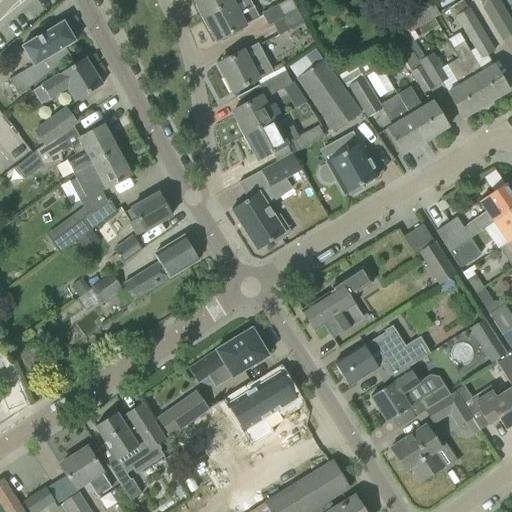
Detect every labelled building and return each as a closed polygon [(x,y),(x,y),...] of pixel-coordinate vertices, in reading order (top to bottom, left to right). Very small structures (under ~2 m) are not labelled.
[(193,0),(203,17),(231,2),(229,0),(193,0)] [(235,0),(231,2),(203,17),(216,42),(244,26),(258,19),(248,0),(235,0)] [(272,24),(296,11),(290,0),(287,0),(260,14),(267,26),(272,24)] [(403,35),(403,37),(433,18),(438,15),(429,0),(408,0),(393,9),(400,21),(392,26),(399,37),(403,35)] [(493,0),(482,7),(502,41),(511,34),(511,25),(496,0),(493,0)] [(340,7),(325,18),(333,29),(348,18),(340,7)] [(454,17),(480,59),(494,51),(468,8),(454,17)] [(303,23),(296,11),(272,24),(277,36),(303,23)] [(7,82),(18,97),(69,57),(64,48),(74,42),(62,23),(20,48),(32,67),(7,82)] [(451,49),(457,58),(485,106),(508,92),(492,66),(481,72),(463,42),(451,49)] [(217,65),(232,93),(253,82),(253,83),(282,69),(280,65),(271,70),(257,44),(241,52),(217,65)] [(287,67),(296,80),(333,133),(360,114),(314,48),(287,67)] [(420,66),(433,87),(446,79),(432,54),(418,62),(420,66)] [(485,106),(457,58),(445,66),(458,86),(447,93),(462,119),(485,106)] [(31,92),(40,105),(65,89),(74,103),(101,86),(84,59),(31,92)] [(433,87),(420,66),(409,72),(422,93),(433,87)] [(265,98),(291,84),(284,71),(258,85),(265,98)] [(367,118),(380,110),(377,106),(361,78),(348,86),(367,118)] [(409,87),(396,95),(424,142),(447,128),(432,103),(422,109),(409,87)] [(377,106),(380,110),(390,128),(386,130),(402,156),(424,142),(396,95),(377,106)] [(231,112),(244,136),(273,121),(260,97),(231,112)] [(33,134),(42,145),(43,146),(73,125),(72,124),(75,122),(66,110),(33,134)] [(273,121),(244,136),(257,160),(271,153),(276,162),(323,137),(317,126),(297,137),(292,127),(280,133),(273,121)] [(82,170),(115,152),(116,152),(121,149),(112,130),(106,134),(102,127),(103,126),(102,126),(85,135),(81,137),(73,125),(43,146),(42,145),(34,151),(42,165),(61,162),(59,153),(71,147),(75,155),(65,160),(73,176),(82,170)] [(377,177),(358,144),(351,133),(340,139),(346,150),(325,163),(326,165),(319,168),(317,176),(321,182),(328,184),(335,181),(343,196),(347,194),(348,196),(350,196),(360,191),(361,188),(360,186),(377,177)] [(82,170),(73,176),(85,198),(79,201),(85,214),(106,203),(101,192),(105,189),(105,190),(130,176),(130,175),(129,176),(116,152),(115,152),(82,170)] [(300,170),(291,155),(260,172),(268,187),(300,170)] [(492,223),(493,224),(511,210),(511,197),(504,186),(505,185),(504,185),(478,202),(479,203),(480,203),(486,212),(463,228),(455,218),(435,232),(449,252),(456,248),(492,223)] [(289,234),(278,216),(274,219),(257,193),(246,200),(230,211),(256,252),(272,241),(274,244),(289,234)] [(122,214),(136,237),(170,216),(157,194),(122,214)] [(511,210),(493,224),(506,243),(506,244),(511,239),(511,210)] [(50,242),(57,253),(90,229),(82,218),(50,242)] [(112,251),(122,265),(141,251),(131,237),(112,251)] [(158,263),(122,285),(131,300),(168,279),(197,261),(183,237),(153,255),(158,263)] [(511,268),(511,239),(506,244),(506,243),(498,249),(511,269),(511,268)] [(417,253),(439,286),(454,276),(433,242),(417,253)] [(333,291),(300,312),(313,332),(323,325),(331,339),(351,326),(337,305),(372,283),(361,266),(330,286),(333,291)] [(109,275),(88,290),(99,304),(120,289),(109,275)] [(467,279),(476,294),(484,289),(475,275),(467,279)] [(82,281),(70,289),(77,298),(88,290),(82,281)] [(484,289),(476,294),(489,313),(496,309),(484,289)] [(492,321),(501,336),(509,331),(500,316),(492,321)] [(492,363),(506,354),(484,321),(471,329),(492,363)] [(350,353),(333,364),(348,387),(364,376),(377,368),(381,366),(389,379),(413,364),(403,348),(397,338),(391,328),(350,353)] [(214,351),(189,368),(194,377),(198,383),(207,377),(223,366),(231,379),(250,367),(267,357),(250,329),(214,351)] [(511,334),(509,331),(501,336),(510,350),(511,348),(511,334)] [(495,364),(509,384),(511,381),(511,364),(507,356),(495,364)] [(449,396),(443,385),(423,397),(416,385),(417,384),(410,372),(369,397),(385,423),(418,403),(423,411),(449,396)] [(244,386),(223,399),(252,447),(273,434),(271,429),(282,422),(275,411),(293,400),(278,374),(248,393),(244,386)] [(472,399),(463,386),(453,393),(478,432),(488,426),(498,420),(505,430),(511,425),(511,388),(496,399),(489,389),(472,399)] [(199,415),(207,410),(193,392),(155,418),(169,437),(199,415)] [(449,396),(423,411),(432,425),(450,413),(457,425),(464,421),(473,435),(478,432),(453,393),(449,396)] [(116,414),(94,427),(104,444),(96,449),(130,500),(141,494),(131,479),(128,481),(115,461),(126,454),(143,444),(148,451),(157,445),(164,441),(141,405),(125,415),(127,418),(121,422),(116,414)] [(389,449),(405,472),(410,469),(419,483),(441,468),(443,471),(456,462),(444,444),(439,448),(424,425),(389,449)] [(59,466),(74,490),(86,482),(96,498),(111,488),(86,449),(59,466)] [(263,503),(267,511),(309,511),(348,489),(331,461),(263,503)] [(0,479),(0,504),(4,511),(23,511),(2,478),(0,479)] [(36,511),(46,506),(49,511),(51,511),(60,507),(60,505),(56,507),(45,488),(22,503),(28,511),(36,511)] [(63,509),(64,511),(88,511),(77,494),(60,505),(60,507),(63,509)] [(331,511),(362,511),(354,498),(331,511)]
